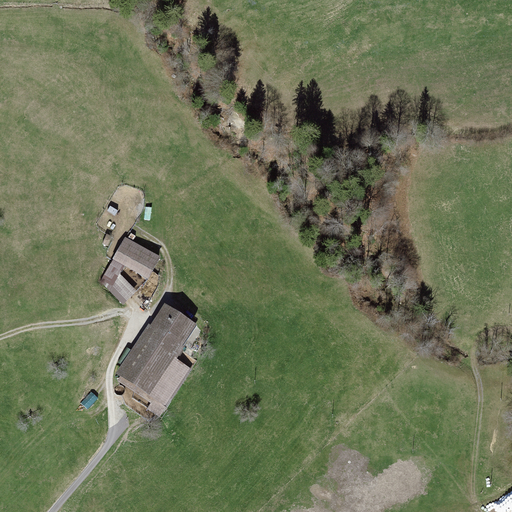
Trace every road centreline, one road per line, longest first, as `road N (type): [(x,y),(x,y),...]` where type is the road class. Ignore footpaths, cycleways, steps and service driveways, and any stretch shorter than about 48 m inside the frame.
road 1 (track): [(153,238),(166,254),(169,280),(158,302),(137,315),(36,324),(0,336)]
road 2 (track): [(477,511),(471,486),(479,396),(467,361),(471,339),(491,328),(511,330)]
